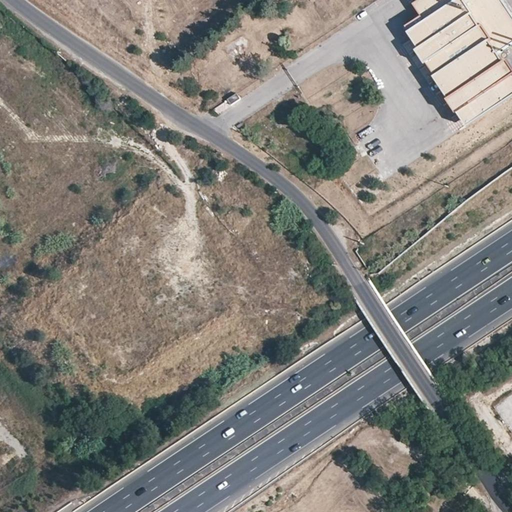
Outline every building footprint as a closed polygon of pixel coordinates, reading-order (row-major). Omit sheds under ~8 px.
[(419,0),(414,4),(420,13),(422,16),(417,19),(407,26),(411,31),(409,32),(471,124),(511,96),(511,72),(499,53),(511,44),(511,13),(503,0),(419,0)] [(289,14),(297,35),(311,29),(303,8),(289,14)] [(242,30),(221,44),(233,63),(254,49),(242,30)] [(241,99),(237,93),(228,99),(232,105),(241,99)] [(224,167),(219,174),(228,182),(233,175),(224,167)] [(134,337),(128,329),(158,310),(158,303),(189,270),(180,255),(129,287),(125,295),(121,291),(113,279),(128,269),(128,259),(158,226),(161,230),(164,232),(183,220),(165,191),(146,192),(143,195),(144,197),(47,303),(55,310),(47,329),(88,346),(91,346),(85,352),(101,377),(119,367),(104,382),(116,393),(136,380),(119,353),(134,337)] [(209,213),(200,219),(204,224),(212,219),(209,213)] [(211,238),(204,241),(207,249),(214,245),(211,238)] [(184,301),(194,295),(189,286),(179,292),(184,301)] [(142,324),(131,331),(138,343),(150,337),(142,324)] [(137,345),(125,345),(126,357),(138,356),(137,345)]
